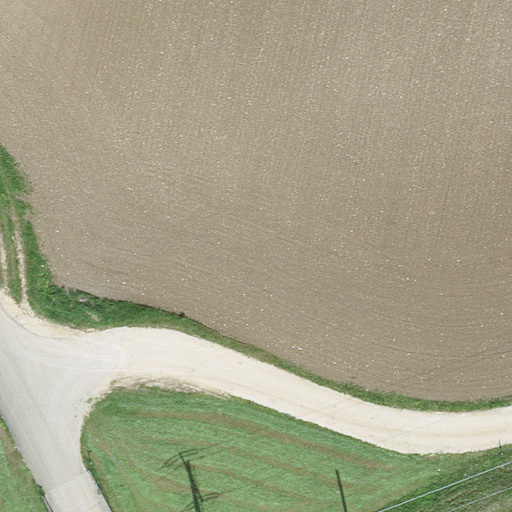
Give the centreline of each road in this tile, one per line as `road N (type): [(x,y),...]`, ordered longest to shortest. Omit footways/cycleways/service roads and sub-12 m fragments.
road 1 (track): [(18,394),(109,351),(191,361),(395,443),(477,443),(511,430)]
road 2 (unclassified): [(79,511),(0,357)]
road 3 (track): [(0,330),(12,283),(0,195)]
